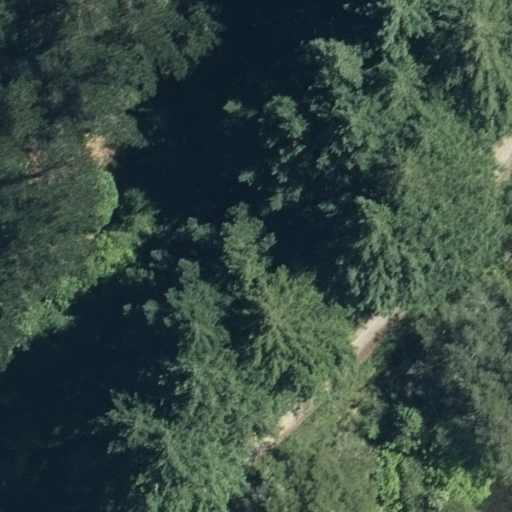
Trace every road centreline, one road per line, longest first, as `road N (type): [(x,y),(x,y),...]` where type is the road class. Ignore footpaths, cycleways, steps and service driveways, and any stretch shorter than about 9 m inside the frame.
road 1 (track): [(0,444),(29,413),(268,0)]
road 2 (unclassified): [(193,511),(422,264),(511,142)]
